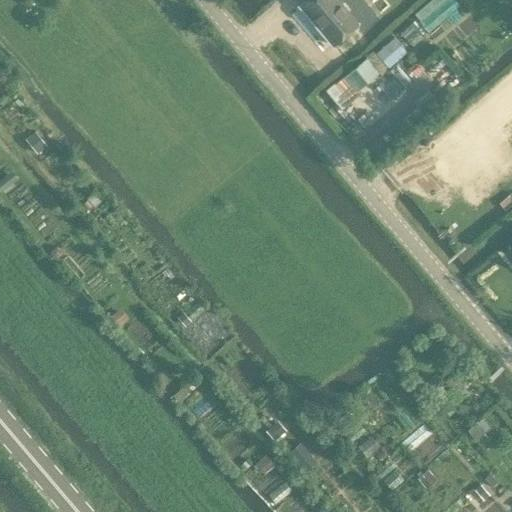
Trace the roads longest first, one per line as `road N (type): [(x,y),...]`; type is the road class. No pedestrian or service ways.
road 1 (tertiary): [(511,363),(199,0)]
road 2 (secondary): [(79,511),(0,419)]
